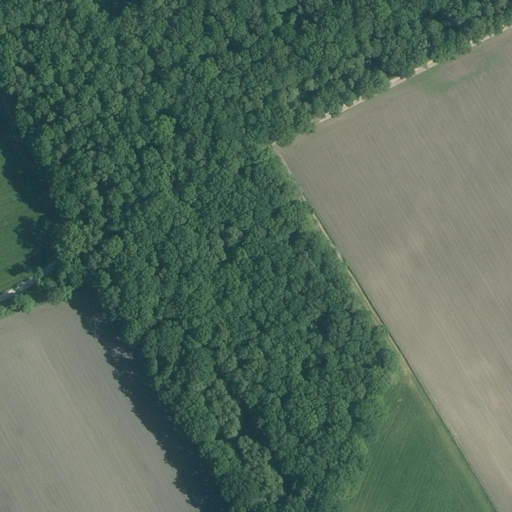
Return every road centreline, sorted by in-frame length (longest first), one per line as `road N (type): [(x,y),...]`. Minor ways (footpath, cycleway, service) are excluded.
road 1 (track): [(511,21),(133,210),(0,297)]
road 2 (track): [(0,83),(59,197),(60,260)]
